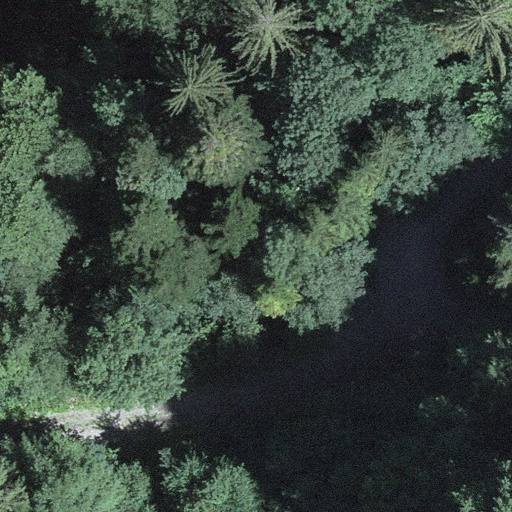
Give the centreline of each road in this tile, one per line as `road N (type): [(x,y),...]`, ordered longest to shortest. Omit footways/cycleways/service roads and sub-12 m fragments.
road 1 (track): [(0,430),(244,395),(346,360),(410,310)]
road 2 (track): [(511,315),(455,327),(424,320),(387,282),(387,249),(401,214),(426,187),(511,133)]
